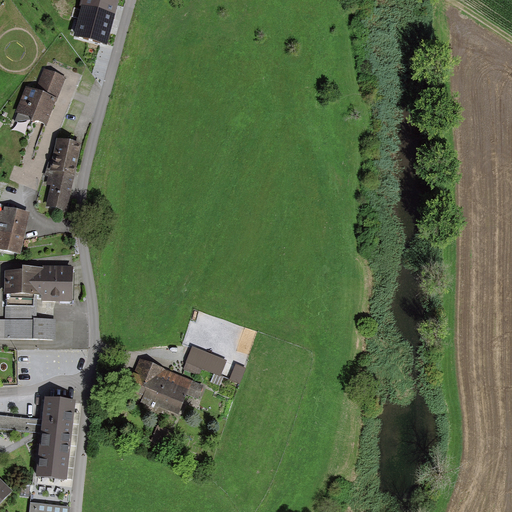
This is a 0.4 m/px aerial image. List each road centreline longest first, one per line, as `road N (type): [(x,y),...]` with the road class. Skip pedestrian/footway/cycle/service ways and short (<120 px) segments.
road 1 (residential): [(90,382),(94,314),(79,202),(132,0)]
road 2 (residential): [(73,511),(90,382)]
